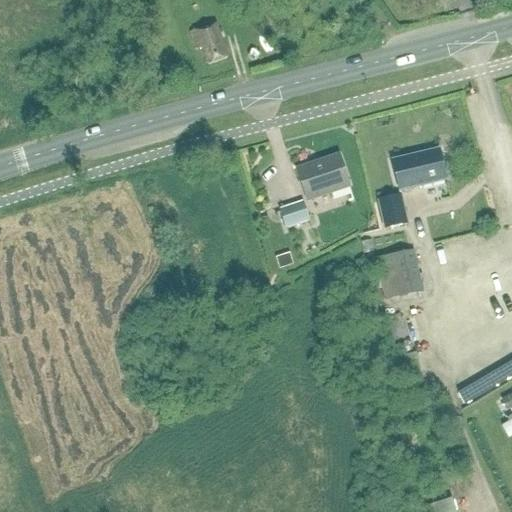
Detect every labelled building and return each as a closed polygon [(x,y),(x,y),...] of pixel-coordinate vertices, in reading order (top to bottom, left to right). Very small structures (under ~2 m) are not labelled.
[(231,61),(219,25),(193,34),(199,52),(206,50),(211,67),(231,61)] [(402,193),(449,182),(442,152),(396,163),(402,193)] [(343,158),(300,172),(310,202),(353,188),(343,158)] [(382,202),(388,230),(410,225),(403,197),(382,202)] [(313,223),(306,202),(282,210),(289,231),(313,223)] [(379,261),(388,302),(426,293),(416,253),(379,261)] [(374,285),(366,287),(368,300),(377,298),(374,285)] [(511,393),(501,400),(506,409),(511,406),(511,393)] [(511,421),(501,427),(507,437),(511,434),(511,421)] [(454,511),(452,501),(413,511),(454,511)]
